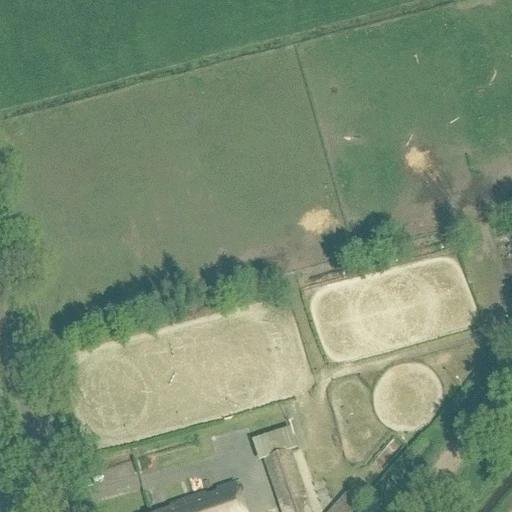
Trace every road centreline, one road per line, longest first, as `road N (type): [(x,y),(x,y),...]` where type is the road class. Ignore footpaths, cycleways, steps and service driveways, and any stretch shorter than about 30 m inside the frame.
road 1 (tertiary): [(57,511),(0,311)]
road 2 (track): [(416,511),(511,392)]
